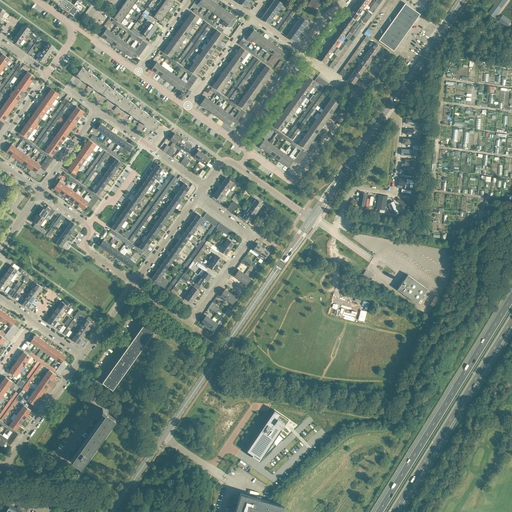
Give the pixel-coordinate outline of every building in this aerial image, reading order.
[(63,9),(69,1),(67,0),(62,0),(58,5),(63,9)] [(201,10),(204,6),(208,0),(200,0),(199,2),(198,5),(201,7),(199,9),(201,10)] [(209,9),(214,2),(211,0),(208,0),(204,6),(209,9)] [(277,0),(274,0),(272,3),(279,9),(283,4),(277,0)] [(313,13),(316,9),(319,5),(320,5),(322,2),(319,0),(310,0),(305,8),(313,13)] [(366,4),(360,0),(359,0),(356,5),(362,9),(366,4)] [(495,18),(507,0),(497,0),(488,13),(495,18)] [(68,12),(74,5),(69,1),(63,9),(68,12)] [(76,2),(74,5),(68,12),(74,16),(77,10),(81,12),(84,7),(79,4),(76,2)] [(171,7),(164,2),(164,3),(161,6),(158,3),(156,5),(160,7),(161,7),(168,12),(171,7)] [(214,13),(219,5),(214,2),(209,9),(214,13)] [(132,8),(125,3),(121,8),(128,13),(129,12),(131,9),(135,11),(136,10),(132,7),(132,8)] [(279,9),(272,3),(268,8),(276,14),(279,9)] [(420,14),(405,4),(379,40),(394,51),(420,14)] [(219,16),(224,9),(219,5),(214,13),(219,16)] [(362,9),(356,5),(352,10),(359,15),(362,9)] [(168,12),(161,7),(160,7),(158,11),(154,8),(153,10),(157,12),(157,11),(164,16),(168,12)] [(132,14),(129,12),(128,13),(121,8),(118,13),(125,18),(125,17),(127,14),(131,16),(132,14)] [(276,14),(268,8),(265,13),(272,19),(276,14)] [(224,20),(229,12),(224,9),(219,16),(224,20)] [(359,15),(352,10),(349,16),(355,20),(359,15)] [(157,11),(157,12),(154,15),(151,13),(150,15),(153,17),(161,22),(164,16),(157,11)] [(199,18),(192,12),(188,17),(196,22),(199,18)] [(229,12),(224,20),(228,23),(228,24),(231,27),(237,19),(233,17),(234,16),(231,14),(232,14),(229,12)] [(129,19),(125,17),(125,18),(118,13),(114,18),(124,25),(127,21),(128,21),(129,19)] [(272,19),(265,13),(261,18),(269,24),(272,19)] [(303,14),(301,17),(297,21),(305,27),(308,22),(306,20),(308,17),(303,14)] [(355,20),(349,16),(345,21),(351,25),(355,20)] [(502,16),(499,21),(507,27),(510,22),(502,16)] [(196,22),(188,17),(187,20),(186,19),(184,22),(185,22),(192,28),(196,22)] [(301,32),(305,27),(297,21),(294,26),(301,32)] [(351,25),(345,21),(341,26),(347,31),(351,25)] [(151,22),(147,28),(154,33),(156,30),(155,29),(157,27),(151,22)] [(192,28),(185,22),(181,27),(189,32),(192,28)] [(30,29),(24,25),(20,30),(27,34),(27,33),(30,29)] [(106,40),(112,32),(109,30),(110,29),(104,25),(100,31),(103,33),(101,36),(104,38),(103,38),(106,40)] [(297,37),(301,32),(294,26),(290,31),(297,37)] [(347,31),(341,26),(337,32),(343,36),(347,31)] [(140,32),(133,27),(131,30),(141,37),(143,34),(142,34),(140,32)] [(189,32),(181,27),(180,29),(179,29),(177,32),(178,32),(185,37),(189,32)] [(356,36),(358,30),(356,29),(353,27),(350,32),(352,34),(354,35),(356,36)] [(152,36),(154,33),(147,28),(142,34),(143,34),(149,38),(151,35),(152,36)] [(253,41),(258,33),(256,32),(256,31),(254,29),(253,30),(248,37),(253,41)] [(27,34),(20,30),(17,35),(23,39),(24,37),(27,39),(29,36),(27,34)] [(221,41),(224,35),(217,30),(213,35),(221,41)] [(294,42),(297,37),(290,31),(287,36),(294,42)] [(111,43),(116,35),(112,32),(106,40),(111,43)] [(185,37),(178,32),(174,37),(182,42),(185,37)] [(343,36),(337,32),(333,37),(339,42),(343,36)] [(258,44),(263,37),(258,33),(253,41),(258,44)] [(23,39),(17,35),(13,40),(16,42),(15,44),(19,47),(21,44),(20,43),(23,39)] [(116,46),(121,39),(116,35),(111,43),(116,46)] [(221,41),(213,35),(210,40),(217,45),(219,43),(220,43),(221,41)] [(182,42),(174,37),(171,42),(178,47),(182,42)] [(263,48),(268,40),(263,37),(258,44),(263,48)] [(339,42),(333,37),(329,43),(336,47),(339,42)] [(121,50),(126,42),(121,39),(116,46),(121,50)] [(214,50),(217,45),(210,40),(206,45),(214,50)] [(268,51),(273,44),(268,40),(263,48),(268,51)] [(51,52),(55,47),(49,42),(45,47),(51,52)] [(126,53),(131,46),(126,42),(121,50),(126,53)] [(178,47),(171,42),(169,44),(167,46),(167,47),(175,52),(178,54),(181,49),(178,47)] [(379,49),(381,46),(375,42),(371,47),(377,52),(379,52),(380,50),(379,49)] [(336,47),(329,43),(326,48),(332,52),(336,47)] [(273,55),(278,47),(273,44),(268,51),(273,55)] [(214,51),(214,50),(206,45),(203,50),(210,55),(212,53),(213,53),(214,51)] [(134,53),(135,50),(136,50),(131,46),(126,53),(131,57),(134,53)] [(48,57),(51,52),(45,47),(41,52),(48,57)] [(175,52),(167,47),(164,52),(171,57),(175,52)] [(248,53),(241,47),(239,50),(238,49),(237,52),(245,57),(248,53)] [(278,47),(273,55),(278,58),(278,57),(280,59),(279,61),(277,59),(275,62),(274,62),(272,64),(275,67),(277,64),(285,54),(282,52),(283,51),(280,49),(281,49),(278,47)] [(373,57),(377,52),(371,47),(367,53),(373,57)] [(332,52),(326,48),(322,53),(328,58),(332,52)] [(207,60),(210,55),(203,50),(199,55),(207,60)] [(44,62),(48,57),(41,52),(36,60),(40,62),(41,60),(44,62)] [(245,57),(237,52),(234,57),(241,62),(245,57)] [(324,63),(328,58),(322,53),(318,59),(324,63)] [(369,63),(373,57),(367,53),(363,58),(369,63)] [(2,54),(0,56),(0,59),(6,64),(10,59),(2,54)] [(203,65),(207,60),(199,55),(196,60),(203,65)] [(241,62),(234,57),(230,62),(238,67),(241,62)] [(365,68),(369,63),(363,58),(359,64),(365,68)] [(204,65),(203,65),(196,60),(192,65),(200,70),(202,67),(202,68),(204,65)] [(156,73),(162,65),(156,62),(151,69),(154,71),(153,72),(156,73)] [(238,67),(230,62),(227,67),(234,72),(238,67)] [(361,73),(365,68),(359,64),(355,69),(361,73)] [(161,76),(166,69),(162,65),(156,73),(161,76)] [(196,75),(200,70),(192,65),(189,70),(196,75)] [(270,75),(273,70),(266,65),(262,70),(270,75)] [(76,74),(76,75),(89,84),(95,76),(90,72),(91,71),(88,70),(82,66),(82,67),(76,75),(76,74)] [(234,72),(227,67),(225,69),(224,69),(223,71),(223,72),(231,77),(234,72)] [(166,80),(171,72),(166,69),(161,76),(166,80)] [(358,79),(361,73),(355,69),(351,74),(358,79)] [(266,80),(270,75),(262,70),(259,75),(266,80)] [(28,71),(24,76),(32,82),(35,77),(28,71)] [(171,83),(176,76),(171,72),(166,80),(171,83)] [(231,77),(223,72),(220,77),(227,82),(231,77)] [(354,84),(358,79),(351,74),(348,80),(354,84)] [(263,85),(266,80),(259,75),(255,80),(263,85)] [(28,87),(32,82),(24,76),(21,81),(28,87)] [(102,93),(108,85),(103,81),(104,81),(101,79),(101,80),(95,76),(89,84),(102,93)] [(176,87),(181,79),(176,76),(171,83),(176,87)] [(227,82),(220,77),(216,82),(224,87),(227,82)] [(309,77),(305,82),(313,87),(316,82),(314,81),(309,77)] [(183,86),(185,84),(186,83),(181,79),(176,87),(181,90),(183,86)] [(259,90),(263,85),(255,80),(252,85),(259,90)] [(25,92),(28,87),(21,81),(17,86),(25,92)] [(224,87),(216,82),(214,84),(212,86),(213,86),(220,92),(224,87)] [(313,87),(305,82),(302,87),(309,92),(313,87)] [(113,89),(108,85),(102,93),(115,103),(121,94),(116,91),(116,90),(114,88),(113,89)] [(260,90),(259,90),(252,85),(248,90),(256,95),(258,92),(258,93),(260,90)] [(21,96),(25,92),(17,86),(14,91),(21,96)] [(309,92),(302,87),(300,89),(299,89),(298,91),(298,92),(305,97),(309,92)] [(51,88),(48,93),(55,99),(59,94),(51,88)] [(256,95),(248,90),(245,94),(252,100),(254,97),(254,98),(256,95)] [(18,101),(21,96),(14,91),(10,96),(18,101)] [(305,97),(298,92),(296,94),(294,96),(295,97),(302,102),(305,97)] [(55,99),(48,93),(44,98),(52,104),(55,99)] [(128,112),(134,103),(129,100),(129,99),(127,97),(126,98),(121,94),(115,103),(128,112)] [(253,100),(252,100),(245,94),(241,99),(249,105),(251,102),(251,103),(253,100)] [(341,100),(336,96),(334,95),(330,100),(338,105),(341,100)] [(14,106),(18,101),(10,96),(7,101),(14,106)] [(205,108),(210,100),(205,97),(200,104),(203,106),(202,106),(205,108)] [(302,102),(295,97),(293,99),(292,99),(291,101),(298,107),(301,109),(303,106),(300,104),(302,102)] [(52,104),(44,98),(41,103),(48,109),(52,104)] [(245,110),(249,105),(241,99),(238,104),(245,110)] [(210,111),(215,104),(210,100),(205,108),(210,111)] [(338,105),(330,100),(327,105),(334,110),(336,107),(336,108),(338,105)] [(10,111),(14,106),(7,101),(3,106),(10,111)] [(298,107),(291,101),(289,104),(287,106),(295,112),(298,107)] [(48,109),(41,103),(37,108),(45,113),(48,109)] [(141,121),(147,113),(141,109),(142,108),(140,106),(139,107),(134,103),(128,112),(141,121)] [(215,115),(220,107),(215,104),(210,111),(215,115)] [(331,115),(334,110),(327,105),(323,110),(331,115)] [(0,111),(7,116),(10,111),(3,106),(0,110),(0,111)] [(77,106),(73,111),(80,117),(84,112),(77,106)] [(295,112),(287,106),(284,111),(291,116),(295,112)] [(220,118),(225,111),(220,107),(215,115),(220,118)] [(45,113),(37,108),(34,113),(41,118),(45,113)] [(327,120),(331,115),(323,110),(320,115),(327,120)] [(77,122),(80,117),(73,111),(69,116),(77,122)] [(225,122),(230,114),(225,111),(220,118),(225,122)] [(291,116),(284,111),(281,116),(288,121),(291,116)] [(41,118),(34,113),(30,118),(38,123),(41,118)] [(152,116),(147,113),(141,121),(154,131),(154,130),(160,122),(154,118),(155,117),(153,116),(152,116)] [(232,121),(234,119),(235,118),(230,114),(225,122),(230,125),(232,121)] [(324,125),(327,120),(320,115),(316,120),(324,125)] [(73,126),(77,122),(69,116),(66,121),(73,126)] [(288,121),(281,116),(277,121),(284,126),(288,121)] [(38,123),(30,118),(27,123),(34,128),(38,123)] [(324,125),(316,120),(313,124),(320,130),(322,127),(322,128),(324,125)] [(70,131),(73,126),(66,121),(62,126),(70,131)] [(284,126),(277,121),(273,126),(281,131),(284,126)] [(34,128),(27,123),(23,128),(31,133),(32,134),(36,129),(34,128)] [(102,133),(106,127),(101,123),(97,129),(102,133)] [(317,135),(320,130),(313,124),(309,129),(317,135)] [(66,136),(70,131),(62,126),(59,131),(66,136)] [(108,136),(111,131),(106,127),(102,133),(108,136)] [(31,133),(23,128),(20,133),(27,138),(31,133)] [(313,139),(317,135),(309,129),(306,134),(313,139)] [(63,141),(66,136),(59,131),(55,136),(63,141)] [(113,140),(117,135),(111,131),(108,136),(113,140)] [(174,146),(181,137),(178,135),(175,133),(170,140),(173,142),(170,147),(173,149),(173,148),(174,146)] [(310,144),(313,139),(306,134),(302,139),(310,144)] [(118,144),(122,139),(117,135),(113,140),(118,144)] [(59,146),(63,141),(55,136),(52,141),(59,146)] [(181,148),(186,141),(183,139),(181,137),(174,146),(180,150),(181,148)] [(96,145),(93,142),(89,139),(85,144),(93,150),(96,145)] [(123,148),(127,142),(122,139),(118,144),(121,146),(118,149),(121,151),(123,148)] [(264,150),(269,143),(264,139),(259,146),(262,148),(261,149),(264,150)] [(269,153),(274,146),(271,144),(273,141),(272,139),(269,143),(264,150),(269,153)] [(310,145),(310,144),(302,139),(299,144),(306,149),(308,147),(310,145)] [(422,139),(419,139),(417,139),(417,140),(403,139),(402,144),(413,145),(413,149),(419,149),(419,143),(421,143),(422,139)] [(56,151),(59,146),(52,141),(48,146),(56,151)] [(189,144),(186,141),(181,148),(187,152),(192,145),(189,143),(189,144)] [(133,146),(127,142),(123,148),(129,152),(133,146)] [(11,155),(17,148),(12,144),(6,152),(11,155)] [(93,150),(85,144),(82,149),(89,154),(93,150)] [(167,145),(166,146),(163,151),(168,154),(173,149),(170,147),(167,145)] [(52,156),(56,151),(48,146),(45,151),(52,156)] [(274,157),(279,149),(274,146),(269,153),(274,157)] [(16,159),(21,151),(17,148),(11,155),(16,159)] [(89,154),(82,149),(78,154),(86,159),(89,154)] [(279,160),(284,153),(279,149),(274,157),(279,160)] [(414,154),(416,154),(417,150),(402,149),(402,153),(407,153),(406,157),(414,157),(414,154)] [(200,161),(205,154),(202,152),(202,153),(199,150),(194,157),(200,161)] [(21,162),(26,155),(21,151),(16,159),(21,162)] [(284,164),(289,156),(284,153),(279,160),(284,164)] [(86,159),(78,154),(75,159),(82,164),(86,159)] [(210,159),(207,156),(205,154),(200,161),(198,163),(203,166),(204,166),(205,165),(208,162),(209,162),(211,161),(210,160),(210,159)] [(26,166),(31,158),(26,155),(21,162),(26,166)] [(289,167),(293,161),(294,160),(291,158),(292,157),(290,155),(289,156),(284,164),(289,167)] [(31,169),(36,162),(31,158),(26,166),(31,169)] [(82,164),(75,159),(71,164),(79,169),(82,164)] [(118,168),(121,163),(116,159),(112,164),(118,168)] [(36,173),(40,167),(41,165),(36,162),(31,169),(36,173)] [(79,169),(71,164),(68,169),(72,172),(70,174),(75,178),(76,175),(75,174),(79,169)] [(114,173),(118,168),(112,164),(108,169),(114,173)] [(157,164),(154,169),(159,173),(163,168),(157,164)] [(402,175),(415,177),(416,171),(403,168),(402,175)] [(110,179),(114,173),(108,169),(105,175),(110,179)] [(159,173),(154,169),(150,175),(155,178),(159,173)] [(106,184),(110,179),(105,175),(101,180),(106,184)] [(155,178),(150,175),(146,180),(151,184),(155,178)] [(238,182),(232,178),(230,180),(226,178),(222,184),(228,188),(229,188),(231,190),(235,184),(236,185),(238,182)] [(403,187),(406,188),(406,186),(410,187),(410,183),(414,184),(415,181),(399,178),(398,185),(403,186),(403,187)] [(102,189),(106,184),(101,180),(97,185),(102,189)] [(151,184),(146,180),(142,185),(148,189),(151,184)] [(59,192),(64,184),(59,181),(54,188),(59,192)] [(184,183),(182,187),(181,189),(186,192),(190,187),(184,183)] [(64,195),(69,188),(64,184),(59,192),(64,195)] [(228,188),(222,184),(218,190),(224,194),(228,188)] [(99,195),(102,189),(97,185),(93,191),(99,195)] [(148,189),(142,185),(138,190),(144,194),(148,189)] [(175,192),(171,190),(167,187),(164,191),(172,196),(175,192)] [(69,199),(74,191),(69,188),(64,195),(69,199)] [(182,198),(186,192),(181,189),(177,194),(182,198)] [(144,194),(138,190),(135,196),(140,200),(144,194)] [(224,194),(218,190),(213,196),(217,198),(215,201),(222,205),(223,203),(222,202),(227,196),(224,194)] [(74,202),(79,195),(74,191),(69,199),(74,202)] [(259,201),(260,199),(261,198),(252,192),(250,195),(256,199),(252,205),(258,210),(262,204),(259,201)] [(360,193),(359,197),(356,197),(356,200),(358,200),(358,205),(365,206),(367,194),(360,193)] [(179,203),(182,198),(177,194),(173,199),(179,203)] [(79,206),(84,198),(79,195),(74,202),(79,206)] [(387,196),(379,195),(377,209),(385,210),(386,199),(387,196)] [(140,200),(135,196),(131,201),(136,205),(140,200)] [(83,209),(86,206),(88,203),(89,202),(84,198),(79,206),(83,209)] [(401,208),(403,210),(405,208),(406,208),(408,206),(399,198),(397,201),(403,206),(401,208)] [(175,208),(179,203),(173,199),(171,202),(168,199),(166,202),(169,204),(175,208)] [(136,205),(131,201),(127,206),(132,210),(134,208),(136,209),(138,207),(136,205)] [(230,211),(236,203),(233,201),(227,209),(230,211)] [(393,216),(399,213),(393,202),(388,204),(393,216)] [(238,204),(236,203),(230,211),(232,213),(238,204)] [(171,214),(175,208),(169,204),(165,210),(171,214)] [(52,214),(55,210),(48,205),(45,209),(43,207),(38,214),(45,219),(48,215),(50,217),(52,214)] [(254,216),(258,210),(252,205),(248,211),(254,216)] [(132,210),(127,206),(123,212),(129,216),(132,210)] [(167,219),(171,214),(165,210),(162,215),(167,219)] [(250,222),(254,216),(248,211),(243,217),(240,214),(238,217),(244,221),(246,219),(250,222)] [(129,216),(123,212),(119,217),(125,221),(129,216)] [(155,218),(150,215),(148,213),(145,217),(152,222),(155,218)] [(45,219),(38,214),(34,220),(41,226),(45,219)] [(203,218),(198,214),(194,219),(199,223),(203,218)] [(163,224),(167,219),(162,215),(160,218),(157,215),(155,218),(158,220),(163,224)] [(125,221),(119,217),(116,222),(121,226),(125,221)] [(199,223),(194,219),(190,225),(196,229),(199,223)] [(160,230),(163,224),(158,220),(154,226),(160,230)] [(73,231),(77,225),(71,221),(67,227),(73,231)] [(121,226),(116,222),(112,228),(117,231),(121,226)] [(156,235),(160,230),(154,226),(152,224),(148,229),(150,231),(156,235)] [(135,228),(133,226),(131,225),(127,230),(131,233),(135,228)] [(196,229),(190,225),(186,230),(192,234),(196,229)] [(47,232),(40,227),(38,230),(45,235),(47,232)] [(69,236),(73,231),(67,227),(64,232),(69,236)] [(222,232),(221,231),(219,229),(217,227),(215,230),(211,236),(214,238),(218,232),(221,234),(222,232)] [(145,235),(139,231),(137,229),(134,233),(136,234),(138,233),(143,237),(145,235)] [(127,239),(131,233),(127,230),(123,235),(127,239)] [(192,234),(186,230),(182,235),(188,239),(192,234)] [(152,240),(156,235),(150,231),(147,236),(152,240)] [(65,241),(69,236),(64,232),(60,237),(65,241)] [(188,239),(182,235),(179,241),(184,245),(188,239)] [(148,246),(152,240),(147,236),(143,242),(148,246)] [(61,247),(65,241),(60,237),(56,243),(61,247)] [(222,240),(221,242),(224,244),(230,249),(232,247),(232,246),(234,243),(228,239),(225,242),(222,240)] [(105,249),(109,244),(103,240),(99,245),(105,249)] [(184,245),(179,241),(175,246),(180,250),(184,245)] [(220,250),(207,241),(205,243),(218,252),(219,250),(220,250)] [(144,251),(148,246),(143,242),(139,247),(144,251)] [(218,252),(205,243),(203,246),(199,251),(202,253),(206,248),(216,255),(216,254),(218,252)] [(110,253),(114,248),(109,244),(105,249),(110,253)] [(228,252),(230,249),(224,244),(220,250),(219,250),(226,255),(228,252)] [(256,246),(254,244),(251,248),(259,254),(263,248),(257,244),(256,246)] [(180,250),(175,246),(171,251),(177,255),(180,250)] [(116,257),(119,251),(114,248),(110,253),(116,257)] [(263,248),(259,254),(257,257),(259,259),(262,256),(265,258),(269,252),(263,248)] [(121,261),(125,255),(119,251),(116,257),(121,261)] [(180,257),(177,255),(171,251),(167,257),(173,261),(175,258),(178,260),(180,257)] [(208,265),(198,258),(202,253),(199,251),(194,259),(200,263),(206,268),(208,265)] [(223,259),(219,256),(216,254),(216,255),(214,258),(211,256),(209,258),(212,260),(219,265),(221,263),(220,262),(223,259)] [(126,264),(130,259),(125,255),(121,261),(126,264)] [(253,262),(245,256),(243,259),(251,265),(253,262)] [(173,261),(167,257),(164,262),(169,266),(173,261)] [(135,263),(130,259),(126,264),(132,268),(135,263)] [(200,263),(194,259),(188,268),(190,269),(194,263),(198,266),(200,263)] [(251,265),(243,259),(241,262),(249,267),(251,265)] [(217,268),(219,265),(212,260),(208,266),(210,268),(214,271),(217,268)] [(169,266),(164,262),(160,267),(165,271),(169,266)] [(17,270),(13,266),(11,265),(8,271),(14,275),(17,277),(18,276),(18,274),(15,273),(17,270)] [(165,271),(160,267),(156,272),(162,276),(165,271)] [(24,280),(28,274),(22,269),(20,272),(24,275),(23,275),(25,276),(24,279),(24,280)] [(253,280),(259,271),(257,269),(252,275),(253,275),(251,278),(253,280)] [(211,275),(207,272),(205,270),(203,273),(200,272),(198,274),(208,281),(209,279),(209,278),(211,275)] [(240,280),(245,274),(239,270),(234,276),(240,280)] [(14,275),(8,271),(4,276),(10,280),(14,275)] [(162,276),(156,272),(152,278),(158,282),(160,279),(163,281),(165,279),(162,276)] [(206,284),(208,281),(198,274),(194,280),(196,282),(201,285),(203,287),(205,283),(206,284)] [(251,278),(245,274),(240,280),(246,285),(251,278)] [(188,279),(182,275),(177,283),(179,284),(183,279),(187,282),(188,279)] [(408,275),(403,281),(401,283),(402,283),(397,289),(417,303),(421,298),(422,299),(424,295),(423,295),(427,289),(408,275)] [(10,280),(4,276),(0,281),(6,285),(10,280)] [(42,287),(37,284),(34,282),(31,287),(33,288),(32,288),(39,293),(42,287)] [(200,291),(198,289),(193,286),(191,289),(188,288),(187,290),(196,297),(198,295),(198,294),(200,291)] [(35,298),(39,293),(32,288),(29,293),(35,298)] [(223,292),(221,290),(218,293),(221,295),(219,298),(225,302),(226,300),(231,293),(225,289),(223,292)] [(194,300),(196,297),(187,290),(185,293),(187,295),(185,298),(192,303),(194,299),(194,300)] [(31,303),(35,298),(29,293),(27,296),(25,295),(23,297),(25,298),(31,303)] [(237,298),(231,293),(226,300),(232,304),(224,314),(227,316),(237,302),(234,301),(237,298)] [(28,308),(31,303),(25,298),(21,304),(28,308)] [(62,301),(58,306),(64,311),(67,313),(71,308),(73,305),(66,301),(64,303),(62,301)] [(220,308),(216,305),(212,302),(211,304),(219,310),(220,308)] [(219,310),(211,304),(208,307),(217,313),(219,310)] [(64,311),(58,306),(54,312),(61,316),(64,311)] [(61,316),(54,312),(51,317),(57,321),(61,316)] [(6,324),(11,317),(6,313),(1,320),(6,324)] [(217,329),(227,316),(224,314),(218,323),(212,319),(207,327),(213,331),(215,328),(217,329)] [(212,319),(210,318),(206,315),(202,322),(204,323),(203,325),(207,327),(212,319)] [(16,320),(11,317),(6,324),(11,327),(12,326),(13,324),(13,323),(14,324),(15,322),(16,320)] [(60,323),(57,321),(51,317),(47,322),(53,326),(55,323),(58,325),(60,323)] [(88,317),(87,319),(84,322),(82,320),(80,322),(83,324),(89,329),(93,323),(92,323),(94,320),(88,317)] [(138,332),(134,338),(144,345),(155,330),(145,323),(140,330),(140,329),(138,332)] [(85,334),(89,329),(83,324),(79,329),(85,334)] [(82,339),(85,334),(79,329),(76,334),(82,339)] [(82,339),(76,334),(73,333),(71,335),(74,337),(72,340),(78,344),(82,339)] [(36,345),(41,338),(36,335),(35,336),(34,335),(33,337),(33,338),(31,342),(36,345)] [(41,349),(46,342),(41,338),(36,345),(41,349)] [(134,360),(144,345),(134,338),(130,344),(129,344),(128,346),(128,347),(124,353),(134,360)] [(46,352),(51,345),(46,342),(41,349),(46,352)] [(51,356),(56,349),(51,345),(46,352),(51,356)] [(56,360),(61,353),(56,349),(51,356),(56,360)] [(31,356),(24,351),(20,356),(27,361),(31,356)] [(66,356),(61,353),(56,360),(61,363),(62,362),(64,360),(64,359),(64,360),(66,358),(65,358),(66,356)] [(123,374),(134,360),(124,353),(119,359),(117,361),(118,361),(113,367),(123,374)] [(27,361),(20,356),(16,362),(23,367),(27,361)] [(23,367),(16,362),(13,367),(20,372),(23,367)] [(20,372),(13,367),(9,372),(16,377),(20,372)] [(113,389),(123,374),(113,367),(109,374),(109,373),(107,376),(103,382),(113,389)] [(53,380),(56,375),(49,370),(45,375),(53,380)] [(49,385),(53,380),(45,375),(42,380),(49,385)] [(15,384),(10,380),(6,377),(2,382),(9,387),(13,390),(15,387),(14,386),(15,384)] [(45,390),(49,385),(42,380),(38,385),(45,390)] [(0,388),(5,392),(9,387),(2,382),(0,384),(0,388)] [(42,395),(45,390),(38,385),(35,390),(42,395)] [(38,400),(42,395),(35,390),(31,395),(38,400)] [(34,405),(38,400),(31,395),(27,400),(34,405)] [(22,400),(17,397),(12,404),(13,405),(14,406),(18,401),(20,403),(22,400)] [(31,410),(27,407),(24,405),(20,410),(27,415),(31,410)] [(115,420),(115,419),(106,413),(107,412),(105,410),(103,409),(101,411),(104,412),(101,416),(102,416),(79,449),(78,448),(75,452),(76,453),(71,460),(72,461),(81,467),(115,419),(115,420)] [(24,420),(27,415),(20,410),(17,415),(24,420)] [(274,410),(247,451),(252,455),(252,456),(260,461),(284,438),(279,433),(288,419),(274,410)] [(20,425),(24,420),(17,415),(13,420),(20,425)] [(16,430),(20,425),(13,420),(9,426),(16,430)] [(274,503),(240,493),(234,511),(282,511),(284,506),(274,503)]
